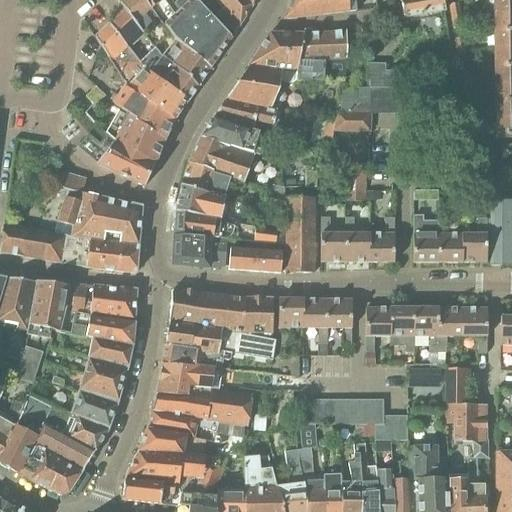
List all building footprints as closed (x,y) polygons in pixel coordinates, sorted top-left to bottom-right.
[(125,10),(110,25),(129,49),(143,34),(135,23),(145,15),(151,10),(146,3),(143,0),(127,12),(125,10)] [(123,0),(119,3),(125,10),(127,12),(143,0),(123,0)] [(154,0),(149,0),(146,3),(151,10),(158,4),(154,0)] [(193,0),(190,0),(163,26),(175,40),(174,42),(175,43),(209,70),(232,40),(193,0)] [(214,0),(223,9),(217,15),(235,33),(252,6),(247,0),(214,0)] [(357,12),(355,0),(374,0),(376,9),(389,7),(387,0),(291,0),(285,20),(357,12)] [(444,12),(442,0),(400,0),(403,18),(444,12)] [(511,0),(492,0),(493,15),(511,14),(511,0)] [(448,6),(450,18),(459,16),(457,4),(448,6)] [(511,14),(493,15),(493,32),(511,32),(511,14)] [(145,15),(135,23),(143,34),(153,26),(145,15)] [(461,28),(459,16),(450,18),(452,30),(461,28)] [(109,24),(95,39),(101,48),(118,74),(119,73),(126,83),(130,89),(174,122),(185,105),(184,104),(148,75),(148,74),(144,69),(140,64),(129,49),(110,25),(109,24)] [(270,34),(260,50),(299,58),(298,62),(325,61),(325,62),(326,79),(344,80),(346,54),(346,32),(329,34),(304,34),(270,34)] [(494,50),(511,49),(511,32),(493,32),(494,50)] [(453,39),(455,52),(464,51),(462,38),(453,39)] [(154,49),(140,64),(144,69),(148,74),(148,75),(184,104),(209,70),(175,43),(174,42),(161,57),(154,49)] [(511,49),(494,50),(494,68),(511,67),(511,49)] [(248,68),(248,69),(283,72),(296,74),(297,74),(296,82),(324,84),(325,62),(325,61),(298,62),(299,58),(260,50),(248,68)] [(465,63),(464,51),(455,52),(457,65),(465,63)] [(370,89),(382,89),(392,89),(392,72),(384,72),(384,65),(367,65),(370,89)] [(511,67),(494,68),(494,85),(511,84),(511,67)] [(248,69),(226,100),(272,109),(280,82),(295,83),(295,82),(296,82),(297,74),(296,74),(283,72),(248,69)] [(118,74),(110,85),(117,91),(120,88),(123,90),(112,105),(129,117),(130,116),(164,141),(173,124),(174,122),(130,89),(126,83),(119,73),(118,74)] [(458,75),(459,87),(468,86),(466,73),(458,75)] [(511,84),(494,85),(495,103),(511,102),(511,84)] [(470,98),(468,86),(459,87),(461,99),(470,98)] [(95,88),(85,98),(92,105),(96,108),(105,97),(95,88)] [(340,113),(346,114),(353,115),(352,114),(354,89),(342,92),(340,113)] [(370,89),(354,89),(352,114),(353,115),(370,115),(370,89)] [(382,89),(370,89),(370,115),(371,115),(382,115),(382,89)] [(392,89),(382,89),(382,115),(394,115),(394,89),(392,89)] [(394,89),(394,115),(406,115),(406,89),(394,89)] [(406,115),(418,115),(418,89),(406,89),(406,115)] [(418,89),(418,115),(430,115),(431,89),(418,89)] [(430,115),(442,115),(442,89),(431,89),(430,115)] [(442,89),(442,115),(458,115),(455,89),(442,89)] [(226,100),(213,119),(251,129),(254,131),(256,121),(274,126),(277,110),(272,109),(226,100)] [(511,102),(495,103),(495,121),(511,120),(511,102)] [(462,113),(467,124),(475,121),(470,109),(462,113)] [(371,115),(370,115),(353,115),(346,114),(336,114),(335,122),(333,133),(370,133),(371,115)] [(129,117),(115,142),(155,166),(164,141),(130,116),(129,117)] [(213,119),(201,139),(229,148),(231,147),(255,154),(256,155),(260,156),(262,151),(255,149),(259,133),(251,130),(251,129),(213,119)] [(331,148),(333,133),(335,122),(324,120),(321,133),(324,134),(321,146),(331,148)] [(511,120),(495,121),(495,139),(511,138),(511,120)] [(480,133),(475,121),(467,124),(472,136),(480,133)] [(96,126),(77,148),(97,165),(96,165),(144,188),(154,166),(155,166),(115,142),(114,143),(96,126)] [(201,139),(188,164),(244,183),(255,155),(255,154),(231,147),(229,148),(201,139)] [(188,165),(182,186),(224,199),(225,200),(225,199),(227,189),(242,193),(244,183),(188,164),(188,165)] [(365,193),(366,166),(366,165),(344,165),(343,202),(365,202),(365,201),(365,193)] [(58,223),(54,235),(66,238),(72,239),(73,238),(90,241),(91,241),(91,242),(138,246),(141,208),(87,196),(82,194),(86,181),(62,174),(57,188),(69,192),(67,199),(65,199),(58,223)] [(176,212),(200,217),(220,221),(224,199),(182,186),(181,187),(176,212)] [(271,186),(270,194),(285,197),(284,189),(271,186)] [(423,201),(423,192),(413,192),(413,201),(423,201)] [(283,210),(285,200),(285,197),(270,194),(266,193),(264,207),(283,210)] [(365,193),(365,201),(379,201),(379,193),(370,193),(365,193)] [(491,196),(490,267),(511,267),(511,201),(498,202),(498,196),(491,196)] [(286,200),(285,275),(315,274),(315,201),(286,200)] [(174,237),(174,238),(210,241),(210,240),(218,241),(226,241),(234,242),(236,233),(237,233),(238,226),(239,225),(221,221),(220,221),(200,217),(176,212),(174,237)] [(321,263),(345,263),(345,235),(330,235),(330,219),(321,219),(321,263)] [(345,263),(368,264),(369,264),(370,235),(354,235),(354,219),(345,219),(345,235),(345,263)] [(413,219),(412,265),(437,265),(437,236),(437,225),(422,225),(422,219),(413,219)] [(368,264),(390,264),(394,264),(394,220),(385,220),(385,235),(370,235),(369,264),(368,264)] [(437,220),(437,225),(437,236),(437,265),(462,265),(462,264),(462,236),(446,236),(446,220),(437,220)] [(477,236),(462,236),(462,264),(486,264),(486,220),(477,220),(477,236)] [(4,225),(1,255),(42,261),(43,261),(61,265),(66,238),(54,235),(52,235),(4,225)] [(275,245),(276,234),(255,229),(254,244),(275,245)] [(66,238),(61,265),(65,265),(81,268),(86,269),(87,269),(90,241),(73,238),(72,239),(66,238)] [(174,238),(173,261),(178,267),(218,269),(219,268),(225,268),(226,241),(218,241),(210,240),(210,241),(174,238)] [(90,241),(87,269),(135,275),(138,254),(138,248),(138,246),(91,242),(91,241),(90,241)] [(228,270),(254,272),(256,251),(230,249),(228,270)] [(254,272),(280,274),(282,253),(256,251),(254,272)] [(0,328),(26,333),(35,283),(7,279),(0,300),(0,328)] [(26,333),(26,336),(49,340),(51,332),(60,334),(66,312),(70,288),(35,283),(26,333)] [(74,287),(70,312),(71,312),(84,315),(86,288),(85,287),(74,287)] [(86,288),(84,315),(90,316),(89,318),(134,324),(137,291),(86,288)] [(172,292),(169,325),(230,333),(239,334),(272,334),(272,301),(244,300),(236,299),(172,292)] [(303,330),(303,302),(303,301),(278,300),(278,330),(281,330),(281,346),(290,346),(290,330),(303,330)] [(327,302),(303,302),(303,330),(319,330),(319,346),(327,346),(327,330),(327,302)] [(327,302),(327,330),(342,330),(342,346),(351,346),(351,302),(327,302)] [(390,309),(390,310),(389,339),(389,346),(405,346),(405,354),(414,355),(414,339),(414,309),(390,309)] [(438,355),(438,310),(438,309),(414,309),(414,339),(429,339),(429,355),(438,355)] [(374,339),(389,339),(390,310),(365,310),(365,354),(374,354),(374,339)] [(462,310),(438,310),(438,355),(447,355),(447,339),(462,339),(462,310)] [(462,310),(462,339),(478,339),(478,355),(486,355),(487,310),(462,310)] [(66,312),(60,334),(85,340),(85,338),(86,338),(89,318),(90,316),(84,315),(71,312),(70,312),(70,313),(66,312)] [(89,318),(86,338),(132,348),(134,324),(89,318)] [(511,318),(501,318),(501,347),(511,347),(511,318)] [(169,326),(163,365),(213,369),(220,371),(222,361),(228,362),(231,360),(232,355),(261,360),(275,363),(276,342),(229,334),(230,333),(169,325),(169,326)] [(86,338),(85,338),(91,340),(87,359),(128,368),(132,348),(86,338)] [(0,355),(19,362),(23,350),(10,346),(7,352),(0,350),(0,355)] [(19,365),(29,368),(35,351),(25,348),(19,365)] [(37,371),(43,353),(35,351),(29,368),(37,371)] [(366,365),(374,365),(374,355),(366,355),(366,365)] [(87,359),(83,375),(84,376),(83,379),(100,383),(105,379),(123,385),(128,368),(87,359)] [(0,379),(14,384),(15,380),(18,368),(0,362),(0,379)] [(19,365),(18,368),(15,380),(24,383),(29,368),(19,365)] [(162,365),(159,385),(219,391),(219,386),(210,385),(213,369),(163,365),(162,365)] [(32,386),(37,371),(29,368),(24,383),(32,386)] [(471,370),(447,370),(447,383),(471,383),(471,370)] [(78,393),(116,406),(119,397),(123,385),(105,379),(100,383),(83,379),(84,376),(83,375),(78,393)] [(471,383),(447,383),(447,407),(452,407),(459,407),(459,395),(471,395),(471,383)] [(146,430),(185,437),(186,437),(193,439),(195,427),(215,433),(218,422),(228,425),(245,427),(245,428),(247,429),(252,396),(219,391),(159,385),(157,395),(156,395),(151,411),(152,412),(146,430)] [(78,393),(70,414),(108,430),(115,411),(116,406),(78,393)] [(459,395),(459,407),(470,407),(471,407),(471,395),(459,395)] [(14,427),(0,457),(0,465),(17,475),(18,475),(33,444),(41,429),(51,409),(29,398),(26,397),(22,405),(20,413),(20,414),(14,427)] [(311,401),(299,401),(299,426),(311,426),(311,401)] [(323,401),(311,401),(311,426),(323,426),(323,401)] [(335,401),(323,401),(323,426),(335,426),(335,401)] [(347,401),(335,401),(335,426),(347,426),(347,401)] [(359,401),(347,401),(347,426),(359,426),(359,401)] [(371,401),(359,401),(359,426),(371,426),(371,401)] [(383,401),(371,401),(371,426),(374,426),(383,425),(383,417),(383,401)] [(0,457),(14,427),(20,414),(20,413),(22,405),(13,402),(7,417),(12,419),(10,425),(0,419),(0,457)] [(447,407),(447,424),(457,424),(457,419),(475,419),(475,428),(488,428),(488,407),(481,407),(471,407),(470,407),(459,407),(452,407),(447,407)] [(41,429),(33,444),(38,447),(83,471),(95,452),(63,436),(65,431),(70,414),(67,413),(65,412),(63,416),(51,409),(41,429)] [(65,431),(63,436),(95,452),(96,452),(107,431),(108,430),(70,414),(65,431)] [(253,417),(252,432),(264,433),(266,418),(253,417)] [(374,426),(374,442),(391,442),(395,442),(395,417),(383,417),(383,425),(374,426)] [(407,417),(395,417),(395,442),(407,442),(407,417)] [(457,424),(456,443),(474,443),(474,459),(478,459),(489,459),(489,442),(488,442),(488,428),(475,428),(475,419),(457,419),(457,424)] [(225,448),(228,425),(218,422),(215,433),(213,444),(218,445),(217,450),(225,448)] [(124,481),(174,487),(177,487),(180,494),(212,497),(212,495),(211,495),(213,491),(223,470),(225,460),(236,460),(236,452),(244,452),(244,440),(245,428),(245,427),(228,425),(225,448),(217,450),(217,459),(203,457),(201,478),(178,477),(179,468),(159,466),(161,457),(158,456),(158,454),(152,453),(152,455),(138,453),(124,481)] [(146,430),(138,453),(152,455),(152,453),(158,454),(158,456),(161,457),(159,466),(179,468),(178,477),(201,478),(203,457),(181,455),(185,437),(146,430)] [(315,430),(300,431),(301,450),(316,449),(315,430)] [(391,442),(374,442),(375,452),(392,451),(391,442)] [(33,444),(18,475),(30,482),(59,497),(68,494),(83,471),(38,447),(33,444)] [(352,483),(342,483),(341,511),(360,511),(362,485),(370,484),(368,474),(367,466),(365,445),(359,445),(353,446),(354,464),(348,465),(352,483)] [(413,448),(408,448),(408,481),(412,481),(413,491),(418,492),(418,511),(448,511),(448,481),(440,481),(440,468),(436,468),(437,447),(413,447),(413,448)] [(310,450),(297,451),(297,462),(305,494),(305,511),(323,511),(322,487),(322,477),(313,477),(312,461),(310,450)] [(294,486),(277,488),(282,511),(305,511),(305,494),(297,462),(297,451),(284,452),(287,470),(291,470),(294,486)] [(511,511),(511,453),(498,453),(498,459),(498,511),(511,511)] [(268,457),(243,459),(243,460),(244,470),(245,490),(245,511),(282,511),(277,488),(275,486),(276,486),(268,457)] [(474,459),(469,459),(470,476),(469,476),(469,481),(469,511),(490,511),(490,486),(479,487),(478,459),(474,459)] [(399,463),(391,464),(392,469),(393,480),(394,491),(395,497),(394,511),(410,511),(408,481),(400,481),(399,464),(399,463)] [(392,469),(376,469),(377,473),(378,484),(378,511),(394,511),(395,497),(394,491),(393,480),(392,469)] [(362,485),(360,511),(378,511),(378,484),(377,473),(368,474),(370,484),(362,485)] [(342,476),(322,477),(322,487),(323,511),(341,511),(342,483),(342,476)] [(469,476),(448,476),(448,481),(448,511),(469,511),(469,481),(469,476)] [(124,481),(122,497),(127,502),(160,506),(161,495),(173,496),(174,487),(124,481)] [(245,511),(245,490),(216,491),(216,497),(216,511),(245,511)] [(177,511),(216,511),(216,497),(212,497),(180,494),(177,511)] [(0,511),(11,511),(14,509),(0,500),(0,511)]
